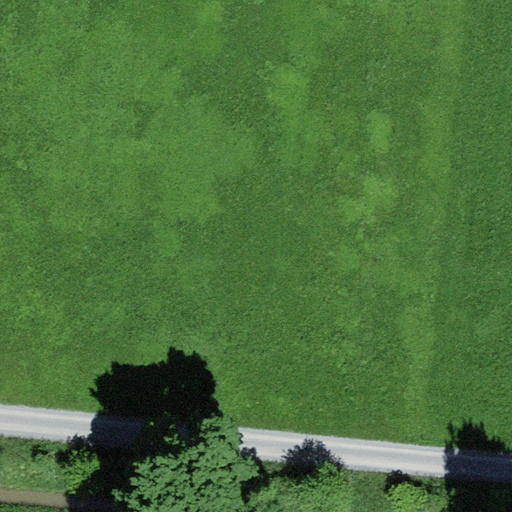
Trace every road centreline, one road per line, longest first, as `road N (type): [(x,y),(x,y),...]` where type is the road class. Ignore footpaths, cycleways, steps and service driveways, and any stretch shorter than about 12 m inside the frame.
road 1 (track): [(511,469),(166,438)]
road 2 (track): [(166,438),(0,422)]
